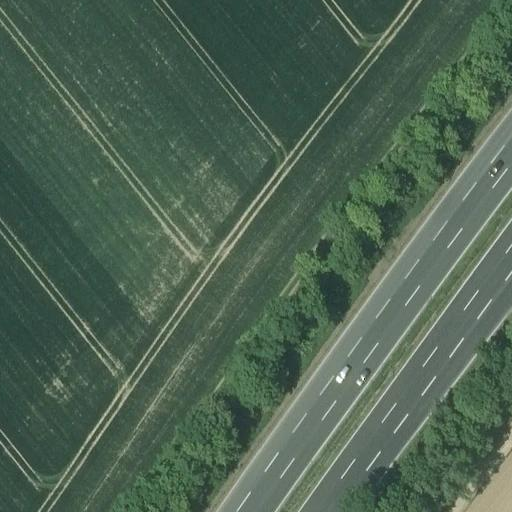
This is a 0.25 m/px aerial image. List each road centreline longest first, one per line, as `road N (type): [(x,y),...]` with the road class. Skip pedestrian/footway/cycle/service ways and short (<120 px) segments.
road 1 (track): [(132,511),(344,207),(510,0)]
road 2 (motorway): [(511,165),(264,511)]
road 3 (motorway): [(338,511),(511,266)]
